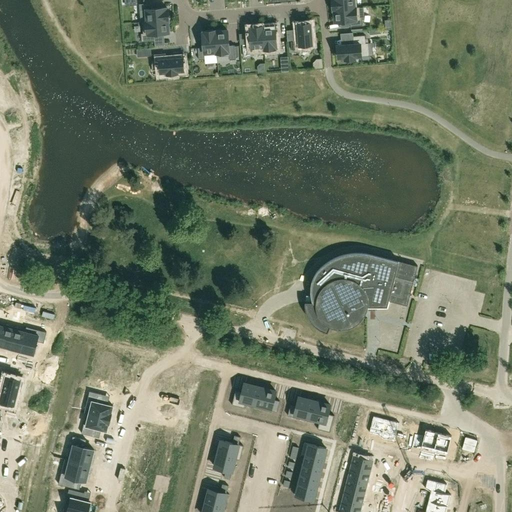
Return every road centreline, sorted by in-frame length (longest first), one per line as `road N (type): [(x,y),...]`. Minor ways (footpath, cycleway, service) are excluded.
road 1 (residential): [(215,417),(227,370),(445,423)]
road 2 (residential): [(456,386),(197,323)]
road 3 (residential): [(197,323),(182,353),(147,374),(108,511)]
road 4 (residential): [(197,323),(82,294),(0,286)]
road 5 (residential): [(215,417),(273,431),(254,511)]
road 6 (residential): [(183,17),(321,5)]
road 7 (residential): [(511,267),(501,397)]
